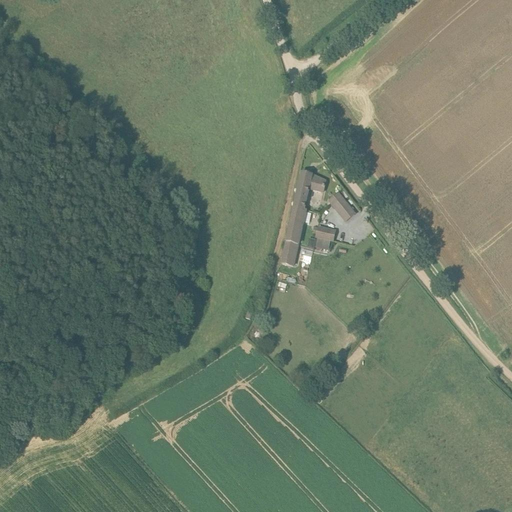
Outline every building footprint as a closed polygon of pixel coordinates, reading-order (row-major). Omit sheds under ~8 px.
[(325,183),(311,177),(302,175),(294,208),(304,210),(309,189),(323,192),(325,183)] [(345,224),(356,215),(338,194),(328,202),(345,224)] [(305,211),(304,210),(294,208),(286,243),(298,246),(305,211)] [(334,243),(336,231),(330,230),(328,241),(334,243)] [(307,248),(313,249),(315,240),(309,239),(307,248)] [(293,268),(298,246),(286,243),(281,265),(293,268)]
